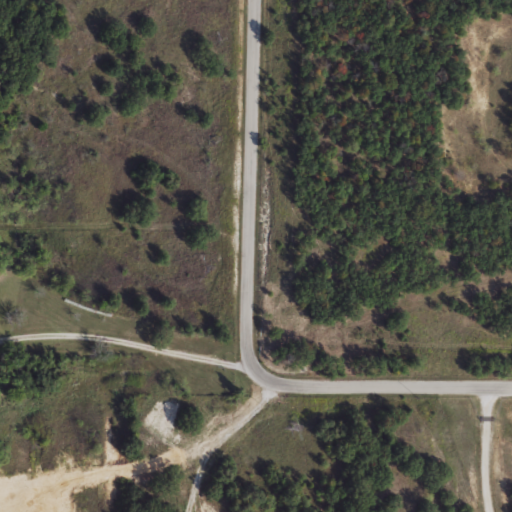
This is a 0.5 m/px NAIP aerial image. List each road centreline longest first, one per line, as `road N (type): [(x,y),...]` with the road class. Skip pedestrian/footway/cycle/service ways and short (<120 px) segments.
road 1 (residential): [(274,383),(249,365),(244,344),(252,0)]
road 2 (residential): [(274,383),(511,387)]
road 3 (residential): [(196,511),(214,450),(274,383)]
